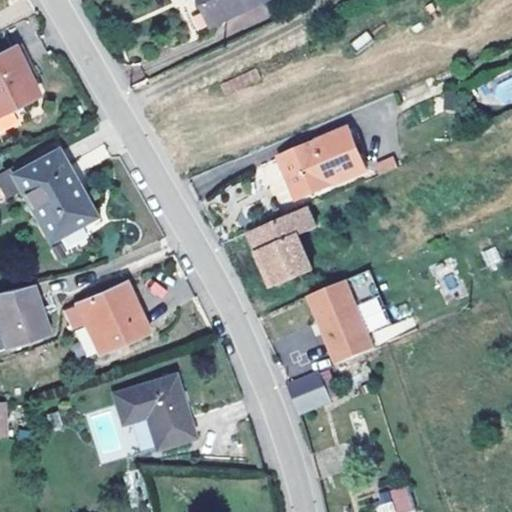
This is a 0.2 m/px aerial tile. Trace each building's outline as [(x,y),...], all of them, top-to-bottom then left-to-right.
[(197,0),(208,23),(256,0),(197,0)] [(21,42),(14,46),(31,79),(37,76),(21,42)] [(14,46),(0,52),(0,112),(38,94),(31,79),(14,46)] [(360,149),(351,126),(283,155),(292,174),(287,177),(288,181),(360,149)] [(369,167),(360,149),(288,181),(295,197),(369,167)] [(57,150),(13,174),(50,240),(94,215),(57,150)] [(283,155),(278,157),(287,177),(292,174),(283,155)] [(377,174),(396,169),(393,156),(374,162),(377,174)] [(307,206),(249,231),(257,251),(262,249),(275,280),(310,265),(297,234),(316,226),(307,206)] [(346,278),(329,286),(348,319),(361,313),(346,278)] [(125,282),(77,303),(99,352),(148,330),(125,282)] [(33,285),(0,295),(0,329),(6,349),(42,337),(32,306),(39,304),(33,285)] [(306,296),(316,318),(322,333),(334,363),(364,351),(348,319),(329,286),(306,296)] [(39,304),(32,306),(42,337),(50,334),(39,304)] [(361,313),(348,319),(364,351),(374,347),(361,313)] [(316,318),(307,322),(313,337),(322,333),(316,318)] [(371,329),(374,341),(416,331),(412,319),(371,329)] [(85,357),(95,353),(85,327),(75,331),(85,357)] [(327,366),(320,370),(330,402),(337,400),(327,366)] [(320,370),(287,383),(297,412),(330,402),(320,370)] [(174,374),(113,393),(123,423),(146,415),(157,448),(194,436),(174,374)] [(20,412),(6,411),(5,439),(20,439),(20,412)] [(138,451),(153,447),(146,421),(132,424),(138,451)] [(403,486),(390,490),(396,511),(400,511),(411,509),(403,486)]
